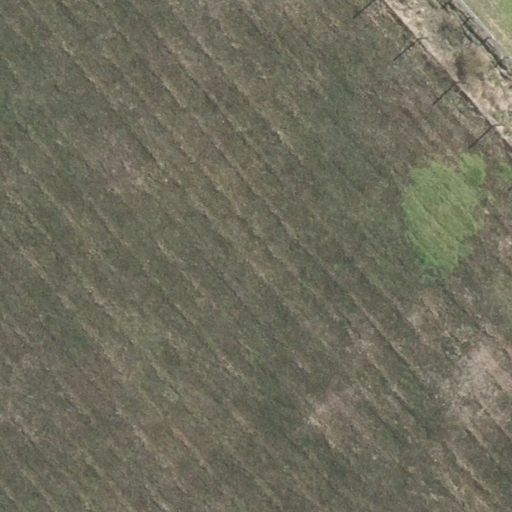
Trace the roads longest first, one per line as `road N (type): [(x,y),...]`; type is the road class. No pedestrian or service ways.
road 1 (unknown): [(0,39),(373,511)]
road 2 (unknown): [(0,429),(193,290)]
